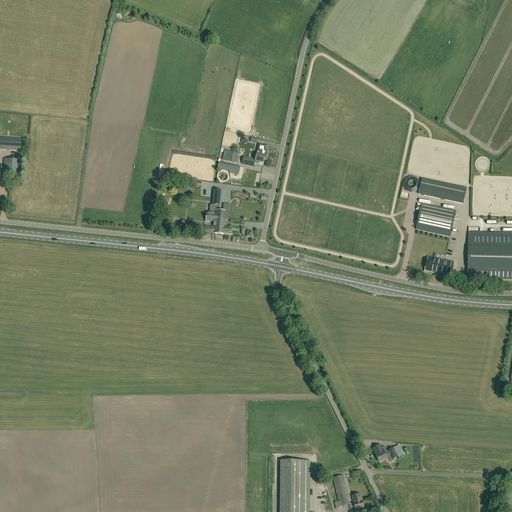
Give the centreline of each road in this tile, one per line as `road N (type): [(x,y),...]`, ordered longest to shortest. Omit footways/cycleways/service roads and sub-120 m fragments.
road 1 (track): [(405,211),(391,217),(401,234),(394,267),(280,241),(274,231),(315,56),(324,54),(412,112),(412,120)]
road 2 (primary): [(281,267),(0,233)]
road 3 (unclassified): [(387,511),(280,296),(281,267)]
road 4 (unclassified): [(260,249),(0,222)]
road 5 (unclassified): [(260,249),(306,42),(330,0)]
road 6 (primary): [(511,305),(281,267)]
road 7 (unclassified): [(511,293),(447,290),(283,254)]
